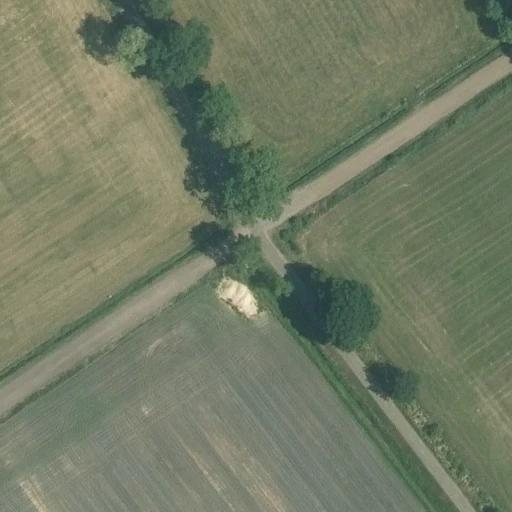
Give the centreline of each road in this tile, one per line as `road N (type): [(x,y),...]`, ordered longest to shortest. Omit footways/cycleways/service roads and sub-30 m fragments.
road 1 (unclassified): [(470,511),(255,230),(124,0)]
road 2 (track): [(0,399),(511,60)]
